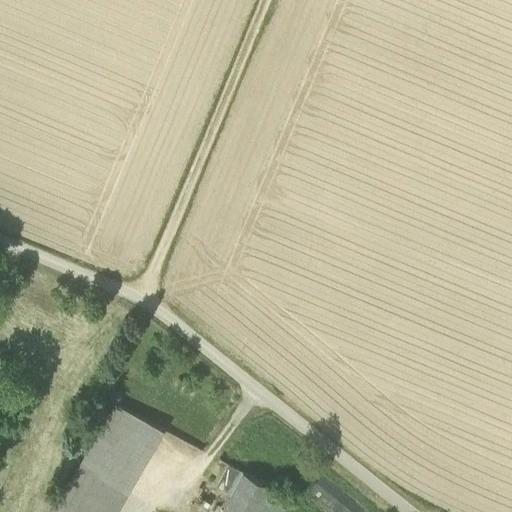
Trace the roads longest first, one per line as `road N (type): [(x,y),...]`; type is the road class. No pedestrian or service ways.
road 1 (unclassified): [(0,240),(143,299),(410,511)]
road 2 (track): [(143,299),(267,0)]
